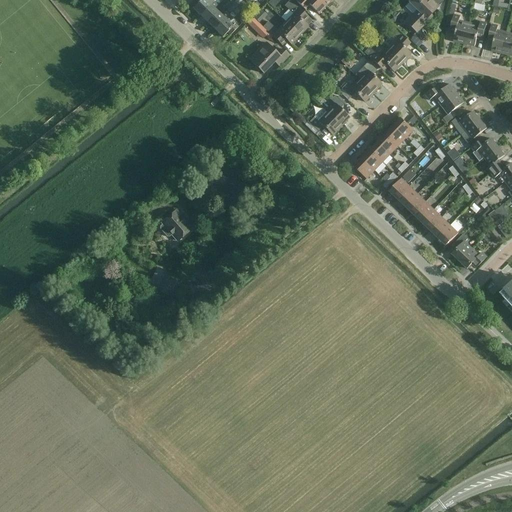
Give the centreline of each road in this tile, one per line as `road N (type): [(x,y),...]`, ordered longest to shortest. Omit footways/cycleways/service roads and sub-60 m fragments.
road 1 (residential): [(511,247),(464,295),(445,289),(323,169)]
road 2 (residential): [(323,169),(420,71),(453,63)]
road 3 (residential): [(252,102),(353,0)]
road 4 (residential): [(252,102),(157,12)]
